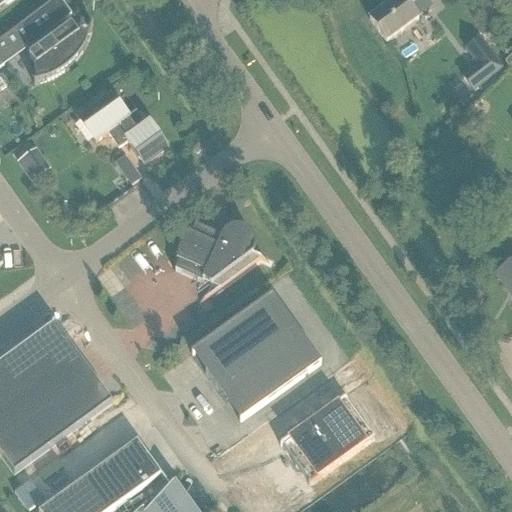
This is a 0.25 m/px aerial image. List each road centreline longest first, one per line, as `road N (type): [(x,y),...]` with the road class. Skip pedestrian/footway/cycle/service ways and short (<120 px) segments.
road 1 (unclassified): [(511,461),(270,128)]
road 2 (unclassified): [(61,283),(270,128)]
road 3 (unclassified): [(214,493),(61,283)]
road 4 (unclassified): [(270,128),(211,46),(201,0)]
